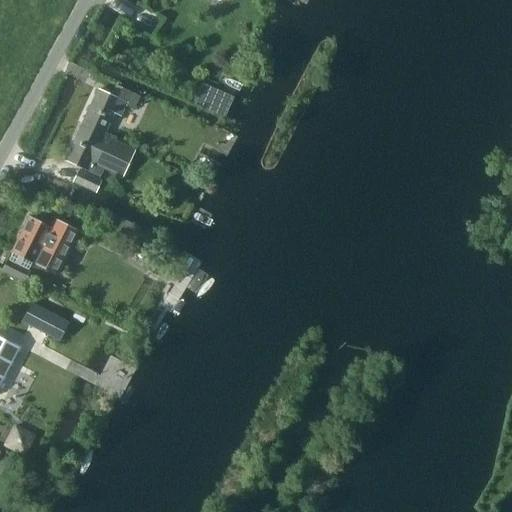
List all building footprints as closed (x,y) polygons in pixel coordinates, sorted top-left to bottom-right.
[(83,124),(105,134),(114,114),(120,117),(125,106),(133,110),(139,96),(124,89),(119,99),(99,90),(83,124)] [(136,150),(104,136),(105,134),(83,124),(66,161),(100,177),(104,170),(122,179),(136,150)] [(29,221),(13,253),(55,274),(77,232),(55,221),(50,230),(50,231),(29,221)] [(31,304),(22,321),(60,341),(69,324),(31,304)] [(0,385),(2,382),(3,382),(6,377),(5,377),(10,367),(11,367),(14,362),(13,362),(18,352),(19,352),(21,347),(13,343),(13,344),(3,339),(3,338),(0,336),(0,385)] [(5,445),(23,455),(33,437),(15,427),(5,445)]
